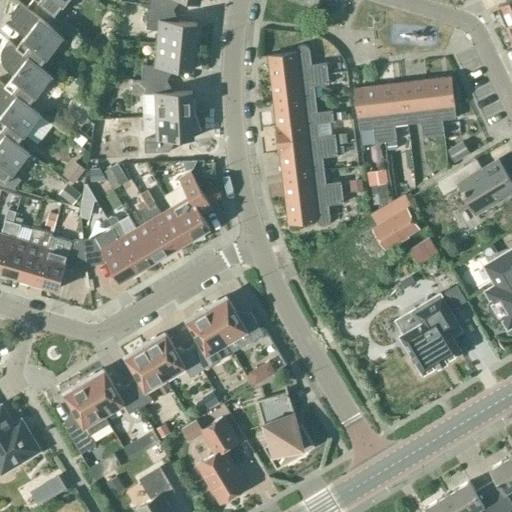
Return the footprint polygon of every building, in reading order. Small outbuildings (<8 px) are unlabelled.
[(27,32),(16,46),(40,65),(63,35),(19,0),(15,6),(14,7),(13,9),(13,11),(13,13),(13,16),(13,18),(14,19),(14,21),(15,22),(16,24),(18,25),(27,32)] [(37,0),(54,14),(65,0),(37,0)] [(501,10),(496,15),(505,25),(511,22),(511,0),(506,0),(498,4),(501,10)] [(159,29),(157,42),(197,46),(198,31),(196,30),(197,22),(172,20),(174,8),(149,4),(147,19),(146,28),(159,29)] [(16,46),(8,39),(4,44),(3,46),(2,48),(1,51),(1,53),(1,54),(2,56),(2,57),(2,58),(3,60),(5,62),(6,63),(16,71),(5,84),(5,85),(28,104),(29,103),(52,74),(40,65),(16,46)] [(193,64),(201,62),(197,46),(157,42),(155,64),(143,63),(142,78),(168,79),(168,67),(192,69),(193,64)] [(268,55),(271,79),(328,72),(327,63),(326,61),(311,63),(310,49),(310,48),(309,46),(308,45),(307,44),(305,43),(304,43),(303,43),(301,43),(300,44),(299,45),(298,46),(297,47),(297,49),(297,51),(268,54),(268,55)] [(341,62),(327,63),(328,72),(271,79),(274,102),(316,97),(314,84),(336,82),(335,71),(342,71),(341,62)] [(450,75),(427,78),(433,135),(444,133),(442,118),(456,117),(451,75),(450,75)] [(168,91),(168,79),(142,78),(133,78),(133,94),(142,93),(155,93),(156,115),(195,113),(195,98),(193,98),(193,90),(168,91)] [(403,81),(408,123),(421,121),(423,136),(433,135),(427,78),(403,81)] [(29,103),(28,104),(5,85),(5,84),(0,80),(0,105),(4,109),(0,114),(0,128),(17,142),(41,113),(29,103)] [(395,124),(408,123),(403,81),(379,84),(386,140),(397,139),(395,124)] [(375,142),(386,140),(379,84),(356,87),(356,86),(354,87),(359,128),(373,127),(375,142)] [(277,126),(318,121),(318,122),(334,120),(332,108),(317,110),(316,97),(274,102),(277,125),(277,126)] [(344,109),(336,111),(336,118),(345,117),(344,109)] [(194,131),(201,129),(195,113),(156,115),(156,117),(148,117),(149,130),(144,130),(145,151),(170,150),(169,138),(194,137),(194,131)] [(128,131),(127,116),(96,117),(92,142),(108,141),(108,131),(128,131)] [(278,151),(280,151),(280,150),(336,143),(335,132),(320,134),(318,122),(318,121),(277,126),(277,125),(275,126),(278,151)] [(0,176),(5,181),(29,151),(17,142),(0,128),(0,176)] [(345,131),(336,132),(337,142),(347,141),(345,131)] [(80,132),(74,139),(82,146),(88,139),(80,132)] [(462,140),(448,149),(454,160),(469,151),(462,140)] [(280,150),(280,151),(283,174),(324,169),(323,156),(338,154),(336,143),(280,150)] [(443,194),(459,184),(476,211),(511,189),(511,181),(498,159),(470,176),(463,164),(436,181),(443,194)] [(76,162),(65,176),(74,183),(85,169),(76,162)] [(126,177),(117,163),(103,171),(112,186),(126,177)] [(100,168),(90,168),(90,181),(108,181),(100,168)] [(326,182),(324,169),(283,174),(286,198),(342,191),(341,180),(326,182)] [(370,171),(371,183),(387,180),(385,169),(370,171)] [(183,184),(165,194),(172,206),(192,240),(206,237),(204,230),(210,227),(197,205),(208,199),(191,170),(179,177),(183,184)] [(361,178),(350,179),(351,189),(362,188),(361,178)] [(86,182),(82,204),(92,207),(94,197),(97,198),(87,182),(86,182)] [(387,183),(373,185),(375,201),(389,199),(387,183)] [(80,194),(69,185),(61,195),(73,204),(80,194)] [(149,189),(140,194),(146,204),(154,200),(155,199),(149,189)] [(288,221),(288,222),(317,219),(317,220),(317,221),(318,222),(319,223),(320,225),(322,225),(323,226),(325,225),(327,225),(328,224),(329,223),(330,221),(330,220),(330,219),(330,218),(330,217),(328,204),(344,202),(342,191),(286,198),(288,221)] [(180,244),(181,246),(192,240),(172,206),(161,212),(154,200),(146,204),(173,248),(180,244)] [(166,252),(173,248),(146,204),(139,208),(147,221),(136,227),(157,261),(167,254),(166,252)] [(407,206),(373,227),(385,247),(419,227),(407,206)] [(16,209),(9,207),(6,217),(13,219),(16,209)] [(50,210),(47,222),(55,224),(58,212),(50,210)] [(111,216),(107,218),(112,225),(119,220),(116,217),(111,216)] [(1,232),(0,231),(0,265),(13,221),(5,218),(1,232)] [(112,225),(113,226),(119,237),(138,269),(145,265),(146,267),(157,261),(136,227),(126,233),(119,220),(112,225)] [(6,275),(18,278),(29,240),(17,237),(21,223),(13,221),(0,265),(0,270),(6,273),(6,275)] [(30,282),(30,280),(38,282),(48,246),(52,232),(33,226),(29,240),(18,278),(30,282)] [(93,263),(105,256),(120,280),(138,269),(119,237),(113,226),(96,237),(95,236),(83,238),(87,264),(93,263)] [(67,251),(48,246),(38,282),(58,288),(66,261),(80,265),(87,264),(83,238),(71,239),(67,251)] [(511,248),(485,265),(496,284),(486,290),(491,298),(490,299),(489,301),(489,302),(488,303),(488,305),(488,307),(488,308),(489,310),(489,311),(491,314),(493,316),(494,317),(496,318),(499,319),(501,319),(503,319),(508,327),(511,324),(511,248)] [(457,283),(445,290),(454,306),(466,299),(457,283)] [(404,332),(400,335),(406,345),(423,373),(461,350),(453,335),(450,330),(460,324),(441,293),(440,293),(442,296),(415,312),(421,322),(404,332)] [(206,305),(227,341),(233,351),(264,333),(251,311),(240,317),(227,295),(219,300),(218,298),(206,305)] [(208,352),(227,341),(206,305),(193,312),(195,314),(187,319),(200,341),(189,347),(202,369),(214,362),(208,352)] [(156,334),(144,341),(166,377),(185,366),(191,376),(202,369),(189,347),(179,353),(166,332),(157,336),(156,334)] [(138,378),(128,384),(141,405),(152,399),(146,389),(166,377),(144,341),(132,348),(133,351),(125,356),(138,378)] [(123,402),(129,412),(141,405),(128,384),(117,390),(104,368),(96,373),(95,370),(83,378),(104,414),(123,402)] [(249,371),(247,372),(253,384),(260,379),(257,372),(249,371)] [(109,422),(104,414),(83,378),(71,385),(72,387),(64,392),(77,414),(63,422),(81,453),(96,444),(90,434),(109,422)] [(212,390),(203,396),(210,406),(219,400),(212,390)] [(288,390),(257,399),(269,442),(263,445),(276,465),(277,467),(281,465),(315,445),(301,422),(298,424),(288,390)] [(29,433),(28,432),(27,432),(26,432),(25,432),(24,433),(19,424),(14,426),(5,411),(4,410),(3,409),(2,408),(1,408),(0,407),(0,462),(3,467),(17,459),(18,460),(19,460),(20,460),(21,460),(32,453),(33,452),(34,451),(35,450),(35,449),(36,448),(36,447),(36,445),(36,444),(35,443),(35,442),(29,433)] [(197,463),(199,465),(221,501),(246,485),(224,448),(237,440),(223,416),(202,429),(203,431),(216,452),(197,463)] [(196,419),(182,427),(189,440),(203,431),(202,429),(196,419)] [(165,423),(157,427),(162,435),(170,430),(165,423)] [(133,440),(124,445),(131,457),(140,452),(133,440)] [(113,452),(90,466),(96,477),(120,463),(113,452)] [(511,455),(490,468),(496,478),(485,484),(502,511),(505,511),(511,508),(511,503),(505,492),(511,487),(511,455)] [(152,498),(136,507),(138,511),(173,511),(164,496),(174,490),(160,466),(140,478),(152,498)] [(57,473),(32,488),(39,501),(65,486),(57,473)] [(117,475),(107,481),(113,491),(123,485),(117,475)] [(502,511),(485,484),(475,490),(469,480),(447,494),(458,511),(473,511),(483,505),(487,511),(502,511)] [(458,511),(447,494),(425,507),(428,511),(458,511)]
